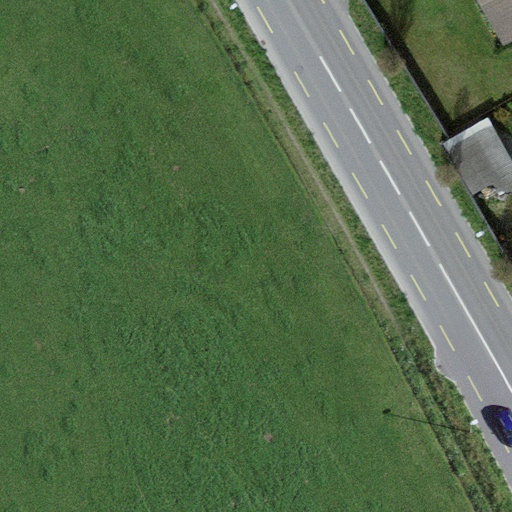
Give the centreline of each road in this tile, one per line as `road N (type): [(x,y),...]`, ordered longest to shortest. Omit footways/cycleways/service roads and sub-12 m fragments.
road 1 (track): [(472,511),(193,0)]
road 2 (primary): [(287,0),(511,394)]
